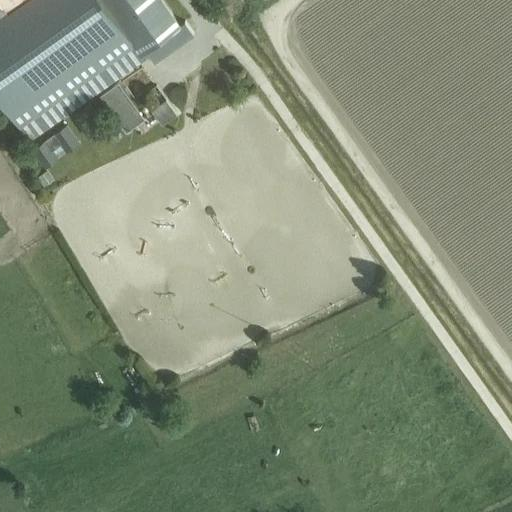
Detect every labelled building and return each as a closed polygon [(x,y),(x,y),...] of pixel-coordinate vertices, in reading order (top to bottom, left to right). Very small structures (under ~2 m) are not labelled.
[(145,55),(142,50),(105,0),(22,0),(9,10),(0,16),(0,93),(32,137),(145,55)] [(22,0),(2,0),(9,10),(22,0)] [(180,22),(164,0),(105,0),(142,50),(180,22)] [(101,94),(126,130),(144,117),(119,81),(101,94)] [(94,119),(99,115),(90,102),(73,114),(88,136),(100,127),(94,119)] [(53,150),(61,144),(64,141),(69,148),(79,141),(67,124),(33,149),(45,165),(54,158),(50,152),(53,150)]
